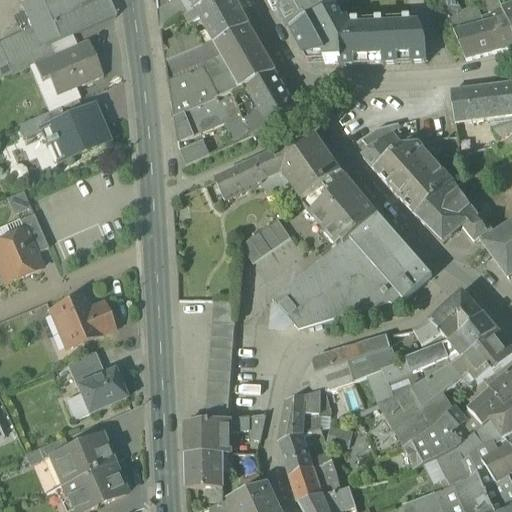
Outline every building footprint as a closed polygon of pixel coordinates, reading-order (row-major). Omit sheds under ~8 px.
[(33,32),(41,51),(51,47),(72,37),(113,19),(115,18),(107,0),(35,0),(21,6),(33,32)] [(160,33),(184,20),(219,0),(156,0),(158,11),(170,5),(170,0),(188,0),(191,4),(188,6),(182,5),(159,18),(160,33)] [(248,30),(232,0),(219,0),(184,20),(189,28),(201,21),(214,45),(215,46),(248,30)] [(340,7),(335,0),(274,0),(272,1),(291,35),(335,10),(340,7)] [(483,0),(490,17),(502,12),(496,0),(483,0)] [(451,28),(455,35),(485,28),(482,20),(477,9),(461,16),(454,1),(440,7),(450,29),(451,28)] [(511,8),(502,13),(506,21),(511,34),(511,8)] [(335,10),(291,35),(304,60),(324,59),(324,65),(339,65),(340,69),(354,68),(355,61),(383,60),(383,67),(398,66),(398,59),(411,58),(411,65),(426,65),(424,39),(420,28),(411,29),(341,32),(338,26),(342,24),(335,10)] [(490,17),(482,20),(485,28),(506,21),(502,13),(502,12),(490,17)] [(341,32),(411,29),(411,20),(342,24),(338,26),(341,32)] [(496,55),(511,50),(511,34),(506,21),(485,28),(496,55)] [(496,55),(485,28),(455,35),(466,63),(496,55)] [(275,76),(248,30),(215,46),(221,56),(231,74),(240,91),(245,89),(275,76)] [(51,47),(41,51),(33,32),(0,45),(0,69),(8,66),(29,57),(34,68),(56,58),(51,47)] [(162,46),(167,64),(203,49),(196,33),(162,46)] [(56,58),(77,50),(72,37),(51,47),(56,58)] [(38,88),(49,116),(60,112),(80,103),(76,91),(103,80),(88,45),(77,50),(56,58),(34,68),(34,69),(42,86),(38,88)] [(167,64),(169,79),(199,66),(221,56),(215,46),(214,45),(203,49),(167,64)] [(221,56),(199,66),(202,71),(209,84),(231,74),(221,56)] [(13,78),(34,69),(34,68),(29,57),(8,66),(13,78)] [(355,61),(354,68),(383,67),(383,60),(355,61)] [(169,79),(169,85),(202,71),(199,66),(169,79)] [(169,85),(174,121),(191,113),(240,91),(231,74),(209,84),(202,71),(169,85)] [(243,123),(250,135),(297,114),(288,98),(275,76),(245,89),(253,102),(260,114),(243,123)] [(511,86),(486,90),(490,122),(511,118),(511,86)] [(174,121),(178,145),(223,129),(225,128),(241,119),(251,114),(247,105),(253,102),(245,89),(240,91),(191,113),(174,121)] [(486,122),(490,122),(486,90),(468,92),(451,94),(455,126),(471,124),(486,122)] [(57,146),(65,164),(109,146),(94,110),(65,123),(40,134),(40,135),(47,150),(50,149),(57,146)] [(17,130),(23,142),(40,135),(40,134),(65,123),(60,112),(49,116),(17,130)] [(231,144),(250,135),(243,123),(241,119),(225,128),(231,144)] [(511,152),(511,125),(491,131),(498,146),(502,156),(511,152)] [(362,143),(371,154),(394,138),(398,135),(399,137),(401,136),(399,127),(377,132),(362,143)] [(417,137),(399,143),(404,150),(418,147),(421,147),(417,137)] [(375,173),(404,150),(399,143),(394,138),(371,154),(362,159),(374,173),(375,173)] [(225,205),(263,188),(264,187),(263,184),(283,176),(288,183),(293,189),(303,204),(339,178),(340,178),(315,140),(278,165),(274,159),(216,185),(225,205)] [(180,153),(187,169),(210,158),(203,143),(180,153)] [(439,171),(418,147),(404,150),(375,173),(376,173),(400,202),(436,172),(439,171)] [(454,189),(439,171),(436,172),(400,202),(407,209),(409,211),(417,220),(454,189)] [(266,193),(288,183),(283,176),(263,184),(264,187),(263,188),(266,193)] [(358,200),(339,178),(303,204),(301,205),(338,249),(342,245),(343,246),(344,247),(351,240),(377,219),(360,198),(358,200)] [(288,183),(266,193),(269,200),(293,189),(288,183)] [(417,220),(443,246),(463,229),(475,245),(480,242),(489,234),(469,209),(454,189),(417,220)] [(25,235),(35,258),(48,252),(33,219),(19,225),(24,236),(25,235)] [(378,219),(377,219),(351,240),(400,297),(405,303),(431,280),(378,219)] [(0,246),(24,236),(19,225),(18,223),(0,230),(0,246)] [(240,248),(253,266),(291,241),(278,223),(240,248)] [(511,225),(482,245),(508,281),(511,278),(511,225)] [(0,277),(5,288),(41,272),(35,258),(25,235),(24,236),(0,246),(0,277)] [(295,328),(299,333),(391,306),(400,297),(351,240),(344,247),(343,246),(330,256),(273,303),(274,305),(295,328)] [(414,333),(426,356),(450,347),(483,319),(463,296),(423,332),(414,333)] [(67,335),(74,350),(113,334),(102,309),(89,315),(84,303),(51,317),(60,338),(67,335)] [(215,303),(214,328),(235,329),(235,322),(235,303),(215,303)] [(295,328),(274,305),(270,308),(268,333),(287,334),(295,328)] [(496,334),(483,319),(450,347),(426,356),(407,364),(412,376),(413,376),(424,372),(449,361),(454,368),(463,362),(497,336),(496,334)] [(233,341),(233,330),(214,328),(212,328),(211,339),(233,341)] [(67,335),(60,338),(66,354),(74,350),(67,335)] [(511,354),(497,336),(463,362),(454,368),(429,383),(421,387),(417,390),(414,391),(414,390),(412,391),(423,411),(433,404),(442,397),(470,377),(477,386),(511,360),(511,354)] [(301,402),(397,368),(388,344),(386,338),(315,360),(306,376),(288,407),(301,402)] [(232,352),(233,341),(211,339),(210,351),(232,352)] [(231,363),(232,352),(210,351),(209,362),(231,363)] [(68,369),(77,391),(104,379),(95,357),(68,369)] [(424,372),(429,383),(454,368),(449,361),(424,372)] [(230,375),(231,363),(209,362),(209,373),(230,375)] [(382,374),(388,386),(411,376),(412,376),(407,364),(397,368),(382,374)] [(230,386),(230,375),(209,373),(208,384),(230,386)] [(382,374),(372,378),(383,405),(395,400),(392,394),(388,396),(385,391),(389,389),(388,386),(382,374)] [(80,398),(89,419),(126,403),(114,375),(104,379),(77,391),(80,398)] [(511,375),(491,393),(506,411),(511,405),(511,375)] [(413,380),(411,376),(388,386),(389,389),(385,391),(388,396),(392,394),(395,400),(412,391),(414,390),(414,391),(417,390),(421,387),(419,383),(415,385),(413,380)] [(380,406),(383,405),(372,378),(367,380),(378,407),(380,406)] [(229,397),(230,386),(208,384),(207,396),(229,397)] [(380,406),(405,450),(420,443),(437,431),(444,421),(433,404),(423,411),(412,391),(395,400),(383,405),(380,406)] [(474,419),(483,430),(490,423),(506,411),(491,393),(469,413),(473,418),(474,419)] [(288,407),(280,447),(302,439),(312,435),(321,432),(321,418),(332,418),(325,395),(322,396),(301,402),(288,407)] [(228,408),(229,397),(207,396),(206,407),(228,408)] [(444,421),(453,412),(442,397),(433,404),(444,421)] [(89,419),(80,398),(65,404),(74,425),(89,419)] [(511,405),(506,411),(490,423),(483,430),(474,437),(484,449),(491,445),(493,447),(495,446),(503,442),(511,435),(511,405)] [(227,420),(228,408),(206,407),(205,418),(227,420)] [(405,450),(416,471),(424,468),(437,462),(461,448),(454,438),(465,426),(461,421),(453,412),(444,421),(437,431),(420,443),(405,450)] [(454,438),(461,448),(474,438),(474,437),(483,430),(474,419),(473,418),(465,426),(454,438)] [(250,421),(250,432),(258,432),(263,432),(266,420),(250,421)] [(186,425),(186,458),(223,458),(231,458),(230,435),(250,434),(250,432),(250,421),(231,422),(229,422),(186,425)] [(353,435),(330,429),(326,446),(349,452),(353,435)] [(511,449),(511,448),(511,435),(503,442),(495,446),(499,455),(511,449)] [(451,492),(472,480),(468,473),(464,464),(484,449),(474,437),(474,438),(461,448),(437,462),(446,482),(451,492)] [(50,463),(62,491),(114,469),(101,439),(69,453),(49,461),(50,463)] [(280,447),(290,481),(312,472),(309,462),(302,439),(280,447)] [(44,464),(44,465),(50,463),(49,461),(69,453),(64,442),(39,453),(44,464)] [(499,455),(495,446),(493,447),(491,445),(484,449),(464,464),(468,473),(472,471),(482,464),(491,459),(499,455)] [(487,472),(496,487),(508,479),(511,476),(511,448),(511,449),(499,455),(491,459),(482,464),(487,472)] [(26,458),(31,470),(44,464),(39,453),(26,458)] [(324,467),(332,464),(329,454),(309,462),(312,472),(324,467)] [(223,492),(223,458),(186,458),(187,493),(205,492),(223,492)] [(433,488),(446,482),(437,462),(424,468),(433,488)] [(290,481),(298,506),(321,498),(341,494),(332,464),(324,467),(327,476),(324,477),(326,485),(318,487),(312,472),(290,481)] [(511,511),(511,486),(509,480),(508,479),(496,487),(487,472),(482,464),(472,471),(475,478),(472,480),(451,492),(405,507),(407,511),(511,511)] [(327,476),(324,467),(312,472),(318,487),(326,485),(324,477),(327,476)] [(126,498),(114,469),(62,491),(70,511),(96,511),(97,511),(96,511),(126,498)] [(277,511),(266,487),(230,502),(234,511),(277,511)] [(205,505),(223,505),(223,492),(205,492),(205,505)] [(321,498),(327,511),(343,511),(355,509),(349,492),(341,494),(321,498)] [(298,506),(301,511),(327,511),(321,498),(298,506)] [(234,511),(230,502),(223,505),(209,510),(209,511),(234,511)]
